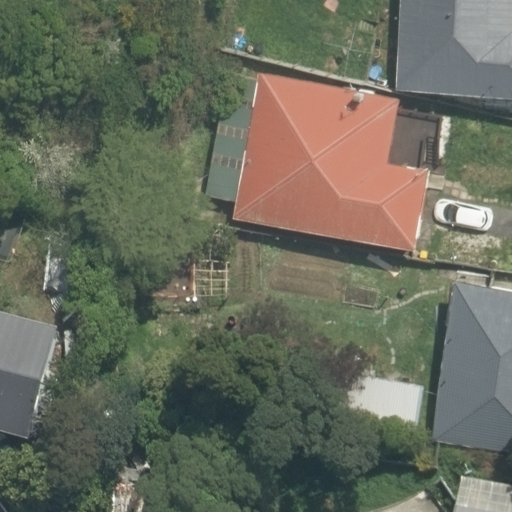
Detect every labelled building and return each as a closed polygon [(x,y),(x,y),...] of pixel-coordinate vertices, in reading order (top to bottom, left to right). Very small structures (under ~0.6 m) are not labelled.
[(511,0),(396,0),(390,81),(511,89),(511,0)] [(383,155),(393,89),(257,68),(235,210),(416,238),(428,161),(413,159),(383,155)] [(429,440),(511,452),(511,276),(454,268),(429,440)] [(0,441),(34,451),(63,346),(0,328),(0,441)] [(511,511),(511,504),(450,496),(447,511),(511,511)]
